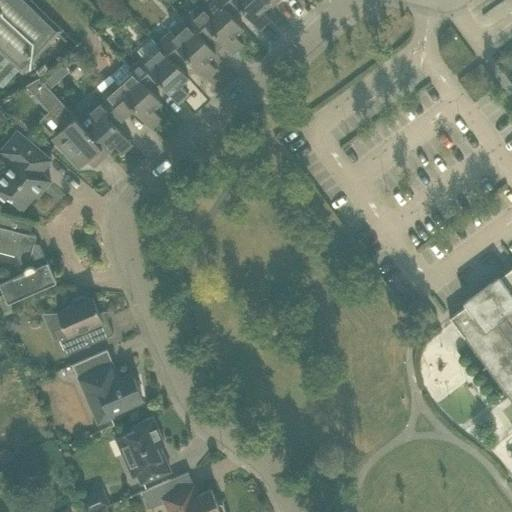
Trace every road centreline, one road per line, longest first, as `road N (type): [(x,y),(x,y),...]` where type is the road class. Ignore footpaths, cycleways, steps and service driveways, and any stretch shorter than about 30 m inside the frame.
road 1 (residential): [(127,209),(136,192),(350,0)]
road 2 (residential): [(291,511),(262,467),(192,405),(139,273)]
road 3 (residential): [(127,209),(75,210),(59,226),(76,274),(111,281),(139,273)]
